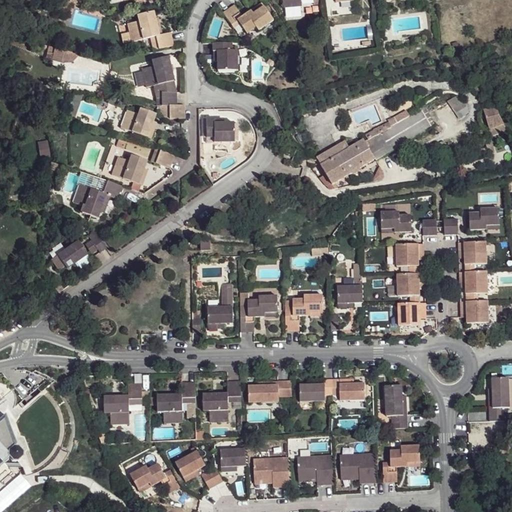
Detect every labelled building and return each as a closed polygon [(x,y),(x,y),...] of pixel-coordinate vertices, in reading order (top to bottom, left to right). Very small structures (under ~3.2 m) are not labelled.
[(77,5),(83,6),(85,1),(83,0),(74,0),(64,3),(61,14),(69,15),(71,6),(77,5)] [(301,0),(283,0),(285,9),(302,7),(301,0)] [(251,18),(266,8),(263,4),(249,15),(251,18)] [(235,7),(224,15),(233,26),(239,22),(242,25),(248,35),(258,29),(260,32),(275,21),(266,8),(251,18),(249,15),(244,17),(235,7)] [(141,22),(129,24),(134,43),(153,38),(158,37),(159,41),(154,43),(156,50),(176,45),(173,33),(161,36),(155,12),(139,16),(141,22)] [(238,52),(231,51),(232,44),(214,43),(214,52),(218,52),(218,61),(218,72),(238,71),(238,52)] [(56,48),(50,46),(46,58),(52,60),(56,48)] [(56,48),(52,60),(62,62),(73,62),(79,54),(56,48)] [(171,56),(155,60),(156,65),(145,68),(149,87),(160,85),(161,92),(163,92),(177,92),(176,81),(171,56)] [(163,98),(157,97),(158,106),(165,106),(178,107),(177,92),(163,92),(163,98)] [(447,92),(424,105),(425,107),(429,113),(449,101),(459,119),(467,114),(469,111),(468,105),(464,100),(461,96),(455,93),(452,92),(447,92)] [(83,96),(74,95),(66,116),(75,119),(83,96)] [(126,101),(110,99),(108,104),(123,110),(126,101)] [(178,107),(165,106),(165,115),(170,115),(170,120),(185,120),(185,106),(178,107)] [(429,113),(425,107),(409,117),(368,141),(367,142),(366,143),(375,160),(376,161),(437,126),(429,113)] [(497,108),(484,111),(489,129),(504,125),(499,116),(497,108)] [(129,112),(123,130),(149,139),(155,122),(157,115),(141,110),(139,115),(129,112)] [(365,137),(368,141),(409,117),(406,112),(365,137)] [(216,118),(207,119),(207,137),(215,137),(215,142),(220,142),(235,142),(235,123),(225,123),(215,123),(216,118)] [(155,122),(149,139),(152,140),(158,123),(155,122)] [(504,125),(489,129),(491,136),(507,132),(504,125)] [(128,140),(121,138),(121,140),(119,146),(124,148),(128,140)] [(486,142),(486,143),(488,153),(494,152),(491,139),(490,140),(489,141),(487,142),(486,142)] [(49,140),(37,141),(40,161),(52,160),(49,140)] [(332,185),(375,160),(366,143),(367,142),(366,140),(350,150),(321,167),(332,185)] [(316,159),(321,167),(350,150),(345,142),(316,159)] [(159,160),(157,165),(170,169),(176,157),(157,150),(154,158),(159,160)] [(121,159),(114,177),(139,186),(145,170),(148,163),(133,157),(131,162),(121,159)] [(379,168),(373,181),(373,182),(381,180),(382,180),(383,178),(384,176),(381,171),(380,169),(379,168)] [(148,171),(145,170),(139,186),(142,187),(148,171)] [(104,181),(86,174),(81,187),(104,195),(105,191),(101,189),(104,181)] [(104,195),(81,187),(75,205),(85,208),(83,214),(99,220),(107,198),(110,199),(118,202),(123,188),(104,181),(101,189),(105,191),(104,195)] [(110,199),(107,198),(99,220),(102,221),(110,199)] [(500,211),(481,211),(482,215),(470,215),(470,232),(482,232),(483,228),(500,227),(500,211)] [(399,213),(381,214),(381,231),(400,230),(400,234),(411,233),(411,216),(399,217),(399,213)] [(459,234),(459,220),(445,220),(446,234),(459,234)] [(438,235),(438,221),(423,221),(424,235),(438,235)] [(88,236),(93,242),(99,238),(95,231),(88,236)] [(93,242),(100,255),(107,250),(99,238),(93,242)] [(210,242),(202,242),(202,252),(210,252),(210,242)] [(486,243),(460,243),(461,256),(466,255),(466,260),(466,267),(475,267),(487,267),(486,243)] [(79,244),(52,262),(59,273),(66,269),(67,271),(75,266),(88,257),(79,244)] [(396,246),(397,269),(409,269),(419,269),(419,261),(419,257),(424,256),(424,245),(396,246)] [(78,270),(90,262),(88,257),(75,266),(78,270)] [(363,265),(355,265),(355,283),(364,282),(364,277),(363,265)] [(466,273),(461,274),(461,286),(467,286),(467,290),(467,297),(478,297),(488,296),(487,272),(475,273),(466,273)] [(410,274),(398,275),(398,298),(410,298),(420,298),(419,291),(419,286),(426,286),(425,274),(419,274),(410,274)] [(338,289),(339,305),(355,305),(365,304),(364,288),(364,282),(355,283),(355,288),(338,289)] [(209,307),(209,323),(224,323),(234,323),(233,287),(222,287),(223,307),(218,307),(209,307)] [(241,294),(241,306),(249,306),(249,302),(248,294),(241,294)] [(287,317),(288,331),(301,331),(301,316),(307,316),(307,312),(324,312),(324,296),(306,296),(306,300),(295,300),(294,302),(295,311),(295,316),(287,317)] [(241,317),(242,332),(255,331),(255,318),(261,317),(261,313),(278,313),(278,297),(260,297),(260,301),(249,302),(249,306),(241,306),(241,312),(241,317)] [(287,312),(287,317),(295,316),(295,311),(294,302),(286,302),(287,312)] [(467,303),(462,303),(462,316),(468,315),(468,320),(468,327),(489,327),(488,303),(478,303),(467,303)] [(410,304),(399,305),(399,328),(421,327),(421,321),(420,316),(427,316),(426,304),(420,304),(410,304)] [(340,329),(340,315),(331,315),(332,330),(340,329)] [(193,318),(193,334),(202,333),(201,318),(193,318)] [(72,439),(73,433),(73,426),(73,419),(72,412),(69,405),(67,400),(63,393),(58,388),(53,383),(48,379),(42,375),(35,373),(28,371),(21,370),(14,370),(8,371),(1,373),(0,372),(0,402),(4,415),(16,445),(13,447),(17,447),(22,452),(21,456),(16,460),(20,464),(23,468),(29,466),(35,463),(40,459),(45,454),(48,449),(51,443),(59,447),(68,451),(72,439)] [(493,406),(491,420),(506,422),(508,409),(511,410),(511,379),(502,378),(500,389),(497,407),(493,406)] [(302,402),(326,401),(326,395),(334,395),(334,379),(326,380),(325,384),(316,385),(301,385),(302,402)] [(334,379),(334,395),(341,394),(341,401),(366,400),(366,396),(366,386),(366,384),(357,384),(341,384),(341,379),(334,379)] [(292,395),(291,380),(277,381),(277,385),(258,386),(248,386),(248,402),(279,401),(279,396),(292,395)] [(232,396),(233,401),(241,401),(241,381),(226,381),(227,393),(217,393),(211,393),(202,394),(203,410),(209,410),(210,422),(229,421),(228,401),(228,397),(232,396)] [(166,396),(156,396),(157,412),(163,412),(164,423),(183,423),(182,403),(182,398),(187,398),(187,402),(188,402),(196,402),(195,383),(181,383),(181,395),(170,395),(166,396)] [(112,425),(131,424),(130,410),(130,405),(129,400),(135,400),(135,405),(143,404),(143,402),(150,401),(150,391),(143,391),(142,384),(128,385),(129,397),(118,398),(113,398),(104,398),(105,414),(111,414),(112,425)] [(387,416),(392,416),(393,430),(408,429),(407,416),(403,416),(403,397),(402,386),(386,387),(387,416)] [(196,402),(188,402),(189,417),(197,417),(196,402)] [(0,465),(4,463),(9,458),(12,462),(15,461),(16,460),(21,456),(22,452),(17,447),(13,447),(16,445),(4,415),(0,418),(0,465)] [(104,431),(98,432),(101,445),(111,444),(104,431)] [(57,453),(59,447),(51,443),(48,449),(45,454),(40,459),(35,463),(29,466),(23,468),(29,475),(36,473),(42,469),(49,464),(53,459),(57,453)] [(401,451),(390,452),(391,463),(391,468),(383,468),(383,483),(397,483),(397,468),(403,467),(403,464),(420,464),(420,447),(401,448),(401,451)] [(221,467),(237,466),(247,466),(246,449),(240,449),(220,451),(221,467)] [(206,465),(198,451),(192,454),(175,463),(183,477),(196,471),(206,465)] [(377,483),(376,454),(340,456),(341,476),(360,476),(360,479),(360,484),(377,483)] [(316,481),(317,486),(333,486),(333,456),(298,457),(298,479),(316,478),(316,481)] [(290,486),(289,457),(255,459),(255,480),(273,479),(274,482),(274,487),(290,486)] [(4,463),(0,465),(0,490),(1,489),(5,486),(1,482),(12,472),(5,464),(4,463)] [(161,482),(167,493),(180,486),(173,474),(165,478),(163,474),(158,465),(148,469),(146,466),(130,475),(138,489),(154,481),(156,484),(161,482)] [(173,474),(170,469),(163,474),(165,478),(173,474)] [(209,471),(216,484),(223,482),(215,469),(209,471)] [(185,481),(199,475),(196,471),(183,477),(185,481)] [(202,476),(209,489),(216,484),(209,471),(202,476)] [(138,489),(140,493),(156,484),(154,481),(138,489)]
